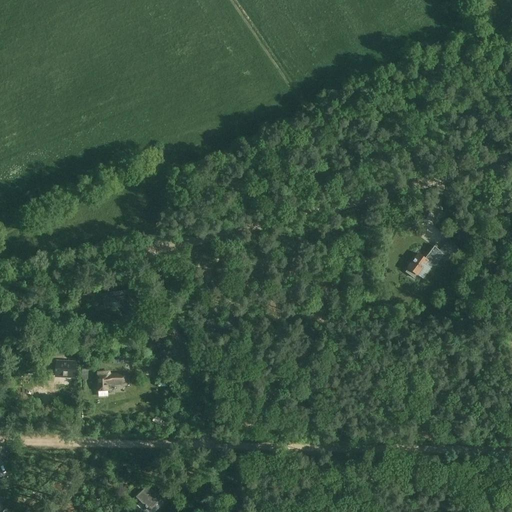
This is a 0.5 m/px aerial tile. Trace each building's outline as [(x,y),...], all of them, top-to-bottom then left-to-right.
[(449,239),(439,250),(448,258),(453,253),(454,254),(459,249),(449,239)] [(418,254),(408,268),(412,272),(410,275),(415,278),(427,261),(435,266),(443,254),(434,246),(425,258),(418,254)] [(132,294),(125,294),(125,291),(103,294),(104,304),(133,300),(132,294)] [(75,363),(57,362),(56,376),(74,377),(75,363)] [(98,374),(98,391),(109,391),(109,389),(117,389),(117,384),(128,384),(128,374),(98,374)] [(160,501),(158,499),(160,498),(151,488),(149,490),(147,487),(137,497),(150,511),(160,501)]
